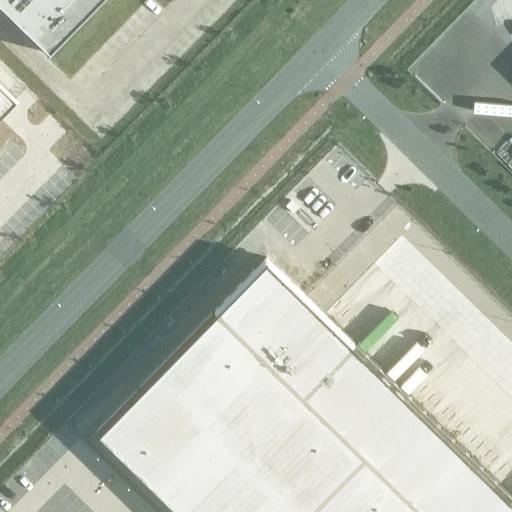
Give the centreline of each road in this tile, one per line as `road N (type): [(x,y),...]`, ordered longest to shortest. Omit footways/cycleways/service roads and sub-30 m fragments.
road 1 (tertiary): [(0,377),(322,50)]
road 2 (unclassified): [(511,239),(322,50)]
